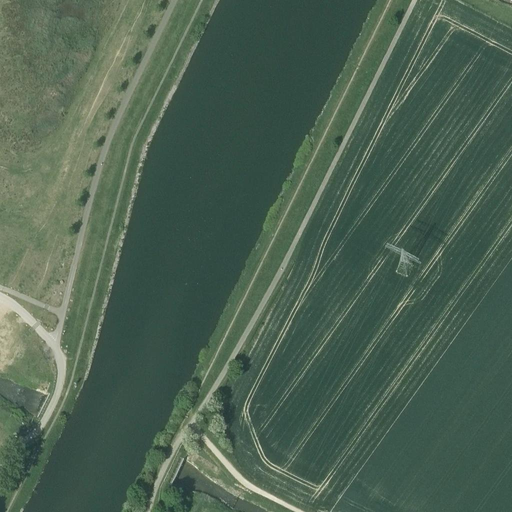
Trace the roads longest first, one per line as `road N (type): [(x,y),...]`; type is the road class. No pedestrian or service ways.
road 1 (track): [(189,424),(282,268),(417,0)]
road 2 (unclassified): [(0,479),(56,394),(52,346)]
